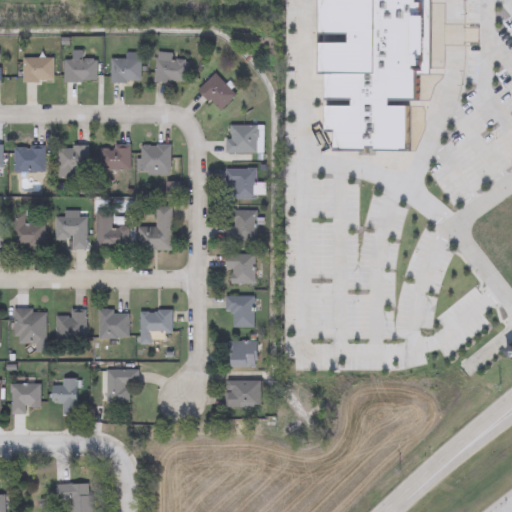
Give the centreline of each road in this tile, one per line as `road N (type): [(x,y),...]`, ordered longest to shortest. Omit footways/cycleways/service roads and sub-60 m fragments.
road 1 (residential): [(192,124),(198,368),(183,399)]
road 2 (residential): [(0,283),(198,280)]
road 3 (residential): [(0,114),(176,113),(192,124)]
road 4 (tertiary): [(128,495),(126,460),(117,449),(0,446)]
road 5 (secondary): [(511,408),(404,506)]
road 6 (motorway): [(511,425),(404,506)]
